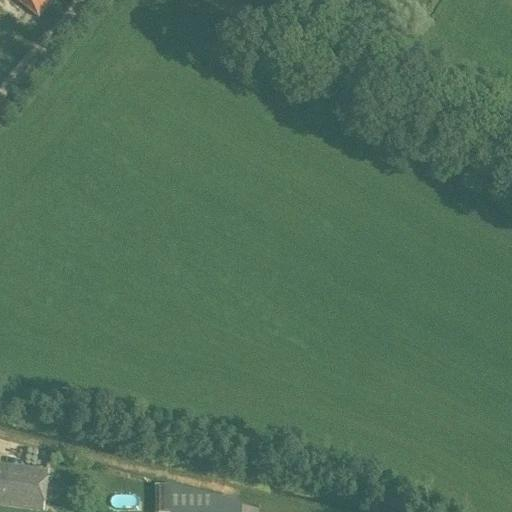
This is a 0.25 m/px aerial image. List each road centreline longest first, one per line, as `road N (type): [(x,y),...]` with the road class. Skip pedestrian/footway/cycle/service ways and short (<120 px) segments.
road 1 (unclassified): [(511,160),(212,0)]
road 2 (track): [(0,94),(82,0)]
